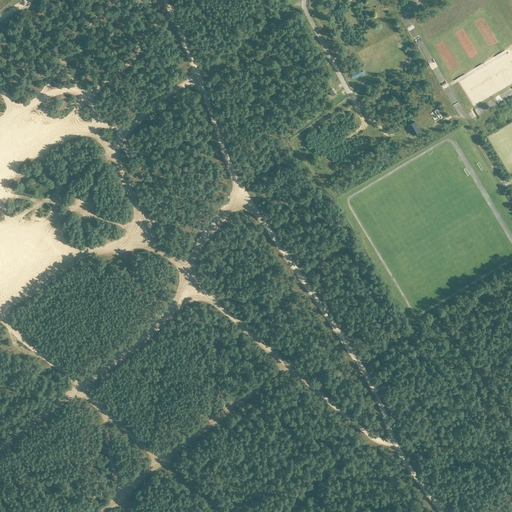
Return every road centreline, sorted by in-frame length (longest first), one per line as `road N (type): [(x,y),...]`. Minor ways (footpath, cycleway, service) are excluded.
road 1 (track): [(443,511),(408,465),(357,362),(237,184),(164,0)]
road 2 (track): [(286,366),(156,459),(0,313)]
road 3 (track): [(398,447),(364,431),(198,289),(191,262),(209,227),(243,193)]
road 4 (unknown): [(184,286),(154,326),(78,388)]
road 5 (unknown): [(121,496),(161,459),(225,511)]
